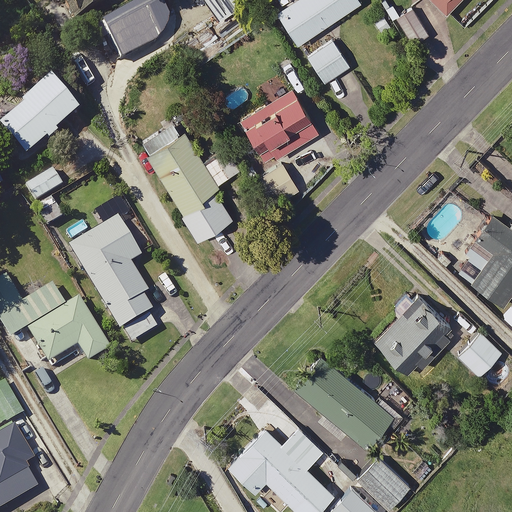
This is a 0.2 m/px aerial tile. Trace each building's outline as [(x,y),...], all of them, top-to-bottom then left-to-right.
[(53,0),(56,7),(64,3),(74,23),(109,6),(106,0),(53,0)] [(245,0),(211,0),(223,16),(245,0)] [(363,4),(360,0),(301,0),(279,15),(299,46),(363,4)] [(395,28),(381,14),(371,23),(385,38),(395,28)] [(138,50),(126,26),(97,40),(109,65),(138,50)] [(349,68),(332,39),(304,54),(322,84),(349,68)] [(318,133),(285,73),(258,88),(266,102),(240,117),(265,163),(318,133)] [(80,112),(50,81),(0,129),(31,161),(80,112)] [(199,243),(234,223),(218,195),(213,188),(233,176),(221,154),(203,163),(177,118),(139,139),(199,243)] [(49,226),(64,217),(53,197),(64,190),(53,172),(27,187),(49,226)] [(104,228),(69,248),(119,335),(124,333),(130,344),(159,328),(141,297),(147,293),(131,265),(151,253),(122,202),(97,216),(104,228)] [(511,278),(511,233),(484,212),(468,233),(445,263),(495,301),(511,278)] [(3,270),(0,271),(0,323),(10,342),(28,332),(50,368),(79,351),(89,365),(111,352),(78,298),(65,306),(44,273),(15,291),(3,270)] [(446,330),(408,294),(366,338),(399,369),(409,358),(415,363),(446,330)] [(493,349),(472,328),(449,351),(470,372),(493,349)] [(355,442),(378,415),(387,423),(407,400),(387,383),(371,401),(322,360),(296,391),(355,442)] [(13,397),(0,403),(0,511),(10,511),(15,510),(13,506),(46,490),(20,437),(30,432),(13,397)] [(341,469),(299,429),(284,446),(268,431),(230,471),(257,496),(268,485),(295,511),(324,511),(327,509),(329,511),(385,511),(379,506),(402,483),(363,446),(341,469)]
